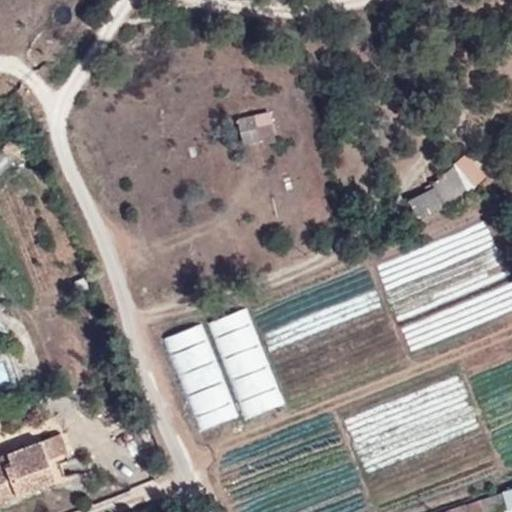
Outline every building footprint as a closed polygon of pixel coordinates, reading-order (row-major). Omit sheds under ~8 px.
[(257,125),(272,122),(270,112),(238,119),(244,145),(261,142),(257,125)] [(276,138),(272,122),(257,125),(261,142),(276,138)] [(456,165),(427,189),(443,208),(444,210),(474,185),(456,165)] [(443,208),(427,189),(405,203),(418,220),(443,208)] [(230,363),(266,349),(250,310),(215,323),(230,363)] [(230,393),(205,324),(169,337),(199,419),(229,408),(224,395),(230,393)] [(0,502),(58,481),(41,441),(0,457),(0,502)] [(142,470),(157,480),(171,465),(161,450),(142,470)] [(480,504),(482,511),(497,511),(508,508),(509,511),(511,509),(511,488),(503,492),(504,496),(480,504)]
